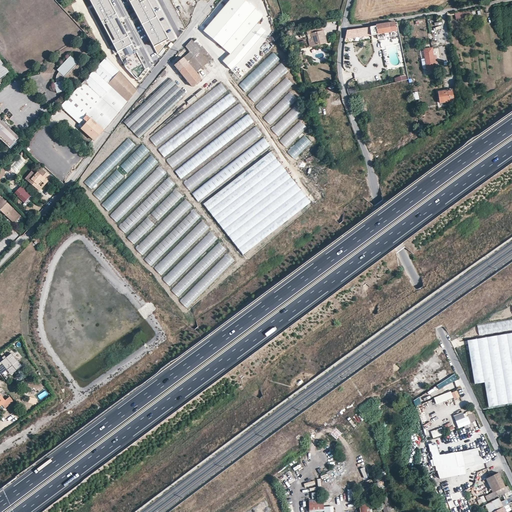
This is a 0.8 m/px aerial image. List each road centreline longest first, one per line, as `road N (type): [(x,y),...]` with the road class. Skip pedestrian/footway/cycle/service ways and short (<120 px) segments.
road 1 (motorway): [(511,126),(0,504)]
road 2 (motorway): [(20,511),(511,147)]
road 3 (residential): [(0,264),(212,0)]
road 4 (unclassified): [(511,484),(380,198)]
road 5 (residential): [(343,27),(338,59),(347,109),(380,198)]
road 6 (residential): [(343,27),(511,0)]
